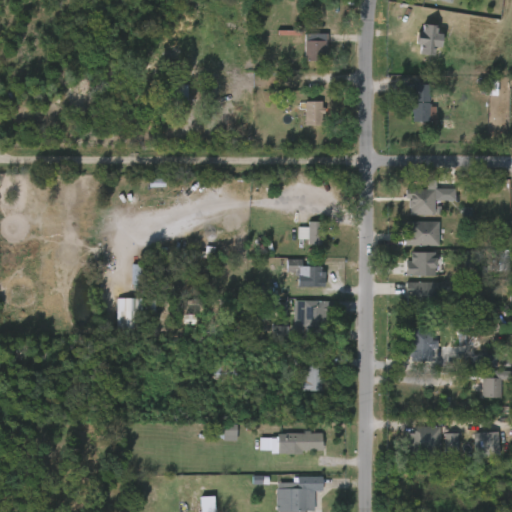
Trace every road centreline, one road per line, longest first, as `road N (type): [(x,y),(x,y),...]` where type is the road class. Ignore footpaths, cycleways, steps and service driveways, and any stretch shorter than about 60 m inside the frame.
road 1 (tertiary): [(367,0),(368,511)]
road 2 (residential): [(364,162),(511,162)]
